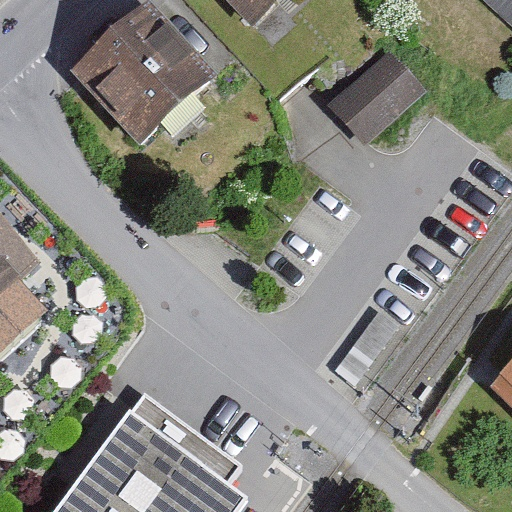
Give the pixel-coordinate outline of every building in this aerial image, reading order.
[(219,0),(254,40),(300,0),(219,0)] [(511,0),(475,0),(511,33),(511,0)] [(153,20),(72,90),(136,162),(217,92),(153,20)] [(392,61),(329,120),(368,160),(430,102),(392,61)] [(0,245),(0,355),(25,333),(10,317),(40,291),(0,245)] [(246,470),(148,397),(62,511),(241,511),(246,506),(229,493),(246,470)]
